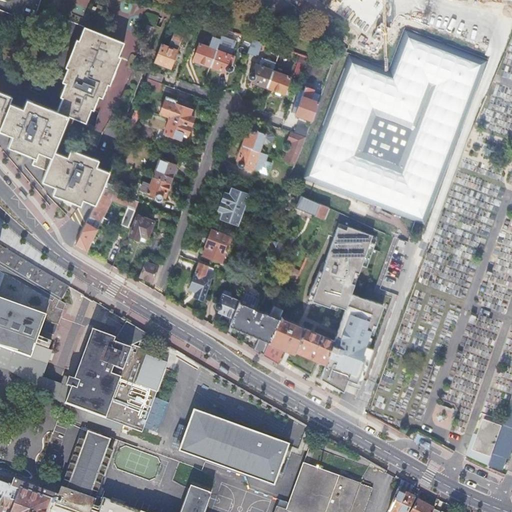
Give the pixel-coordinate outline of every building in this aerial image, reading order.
[(388,0),(319,0),(367,33),(388,0)] [(511,0),(485,0),(511,8),(511,0)] [(202,21),(200,27),(207,30),(208,29),(214,31),(216,26),(202,21)] [(0,126),(1,127),(0,128),(0,130),(13,135),(9,146),(36,157),(33,165),(47,170),(43,182),(56,187),(53,194),(82,205),(84,200),(96,205),(105,189),(111,172),(96,167),(99,160),(71,150),(68,158),(55,152),(68,117),(85,123),(90,110),(93,111),(98,98),(101,100),(106,86),(109,87),(120,59),(117,58),(123,44),(84,25),(64,80),(70,83),(60,110),(30,99),(27,107),(13,102),(15,96),(0,90),(0,126)] [(487,60),(404,29),(388,69),(349,54),(301,178),(425,225),(487,60)] [(221,40),(211,66),(221,71),(222,68),(225,69),(226,71),(228,72),(232,71),(233,68),(232,65),(231,65),(234,57),(232,56),(237,42),(223,36),(221,40)] [(194,60),(211,66),(221,40),(213,37),(209,47),(200,44),(194,60)] [(162,45),(155,62),(171,68),(181,42),(173,39),(169,48),(162,45)] [(253,39),(248,53),(258,57),(263,42),(253,39)] [(257,83),(267,87),(273,72),(275,66),(265,62),(263,68),(256,65),(253,73),(251,73),(250,75),(250,76),(250,77),(251,78),(251,79),(253,80),(255,79),(258,80),(257,83)] [(149,78),(162,83),(165,75),(152,71),(149,78)] [(273,72),(267,87),(284,94),(291,78),(273,72)] [(160,91),(162,83),(149,78),(148,81),(146,85),(160,91)] [(296,114),(312,120),(321,94),(314,91),(315,89),(307,86),(306,90),(302,88),(295,106),(299,108),(296,114)] [(170,118),(191,126),(194,117),(189,116),(191,109),(176,103),(177,100),(166,96),(159,114),(170,118)] [(141,111),(136,110),(135,113),(132,120),(131,121),(126,134),(131,135),(141,111)] [(188,134),(191,126),(170,118),(164,132),(169,134),(166,142),(177,146),(183,132),(188,134)] [(293,131),(305,136),(308,129),(296,124),(293,131)] [(243,145),(259,151),(264,140),(270,142),(273,140),(275,134),(274,130),(264,127),(261,128),(260,132),(258,131),(258,129),(257,128),(254,127),(251,128),(250,130),(251,132),(250,136),(246,135),(243,145)] [(286,161),(295,164),(305,136),(293,131),(292,131),(288,140),(292,142),(286,161)] [(257,158),(259,151),(243,145),(238,156),(242,157),(241,160),(239,161),(238,163),(238,165),(239,166),(240,167),(241,167),(242,167),(243,167),(244,167),(245,166),(253,169),(254,167),(260,169),(260,171),(260,172),(267,175),(268,175),(272,164),(272,163),(257,158)] [(160,159),(153,177),(170,183),(176,166),(181,154),(164,148),(160,159)] [(170,183),(153,177),(151,184),(144,182),(140,191),(155,197),(156,198),(157,199),(158,200),(159,200),(160,200),(161,199),(162,197),(162,195),(163,192),(166,194),(170,183)] [(96,205),(86,226),(78,246),(89,251),(98,230),(92,227),(95,220),(105,224),(107,219),(102,216),(109,200),(126,207),(119,225),(128,229),(139,203),(105,189),(96,205)] [(225,193),(222,202),(242,209),(248,195),(232,189),(229,195),(225,193)] [(242,209),(222,202),(219,210),(223,211),(221,218),(237,224),(242,209)] [(324,218),(328,207),(320,203),(316,214),(324,218)] [(138,216),(129,237),(145,243),(154,222),(138,216)] [(369,336),(370,334),(373,324),(377,326),(384,305),(366,298),(365,302),(357,299),(359,296),(351,293),(355,284),(351,282),(355,272),(358,273),(361,265),(364,258),(369,260),(375,243),(370,241),(372,236),(372,235),(347,226),(346,229),(337,226),(325,261),(326,261),(322,272),(320,271),(309,294),(316,297),(315,302),(330,307),(331,303),(338,306),(346,309),(338,331),(341,332),(339,337),(336,336),(334,341),(282,319),(283,317),(280,316),(279,319),(263,355),(279,363),(285,349),(295,353),(296,351),(326,364),(321,378),(344,391),(347,384),(356,387),(358,383),(362,384),(374,349),(369,347),(366,346),(369,336)] [(211,229),(205,246),(206,246),(203,255),(222,262),(225,253),(223,252),(227,242),(229,244),(232,237),(211,229)] [(0,511),(46,511),(53,494),(14,480),(12,486),(0,482),(0,346),(31,358),(41,330),(50,332),(53,324),(58,326),(65,309),(60,308),(60,301),(69,287),(0,245),(0,511)] [(146,263),(141,277),(153,282),(158,267),(146,263)] [(187,304),(199,311),(214,270),(199,264),(190,289),(196,292),(194,297),(190,299),(187,304)] [(222,319),(232,323),(240,302),(232,298),(232,297),(231,297),(232,295),(231,293),(226,291),(224,292),(219,303),(218,302),(217,304),(216,306),(217,309),(219,310),(221,309),(225,310),(222,319)] [(316,297),(309,294),(306,300),(315,303),(315,302),(316,297)] [(254,350),(263,355),(279,319),(240,302),(234,318),(231,326),(259,338),(254,350)] [(149,334),(132,324),(127,331),(144,341),(149,334)] [(74,380),(71,388),(65,404),(87,413),(107,420),(108,419),(121,424),(121,425),(122,425),(131,429),(143,433),(144,428),(155,398),(157,392),(136,384),(148,351),(138,347),(138,348),(136,353),(128,350),(130,345),(118,340),(117,344),(113,343),(114,339),(114,338),(92,330),(74,380)] [(136,353),(138,348),(130,345),(128,350),(136,353)] [(66,386),(71,388),(74,380),(69,378),(66,386)] [(155,398),(144,428),(159,433),(169,403),(155,398)] [(495,453),(507,457),(509,458),(511,448),(511,403),(504,427),(495,453)] [(290,445),(207,413),(191,456),(273,487),(290,445)] [(495,453),(504,427),(485,421),(478,443),(474,452),(493,458),(495,453)] [(302,464),(285,510),(275,506),(272,511),(204,511),(213,490),(193,482),(190,490),(191,491),(183,511),(141,511),(103,498),(103,499),(93,495),(108,454),(105,453),(109,441),(88,433),(84,445),(81,444),(64,490),(61,489),(58,497),(99,511),(98,511),(362,511),(371,489),(302,464)] [(61,464),(65,444),(51,441),(46,461),(61,464)] [(0,482),(12,486),(14,480),(0,475),(0,482)] [(413,487),(401,481),(389,511),(390,511),(408,511),(415,499),(409,496),(413,487)] [(411,511),(431,511),(433,508),(418,501),(411,511)]
